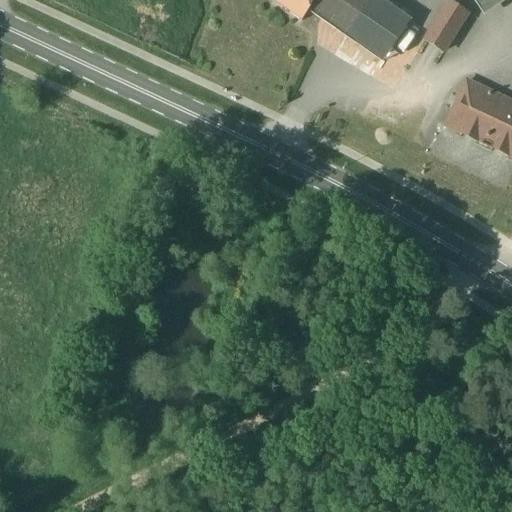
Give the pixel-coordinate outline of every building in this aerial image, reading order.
[(317,0),(278,0),(276,3),(302,21),(306,16),(317,0)] [(475,0),(487,17),(511,0),(475,0)] [(470,15),(447,1),(422,42),(444,56),(470,15)] [(511,102),(466,81),(446,126),(511,156),(511,102)] [(209,187),(196,180),(191,191),(204,198),(209,187)]
